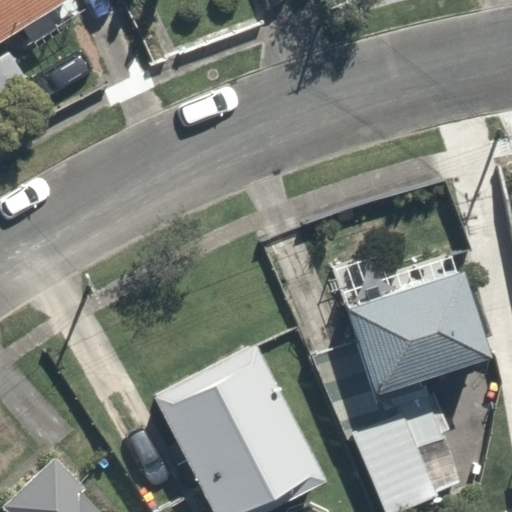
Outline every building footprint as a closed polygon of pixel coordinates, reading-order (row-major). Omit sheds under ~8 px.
[(0,0),(0,29),(51,0),(0,0)] [(444,238),(327,272),(353,359),(470,325),(444,238)] [(241,330),(145,379),(212,510),(308,460),(241,330)] [(413,372),(332,408),(371,498),(452,463),(413,372)] [(126,511),(81,459),(60,435),(0,487),(0,497),(12,511),(126,511)] [(498,511),(495,502),(467,511),(498,511)]
